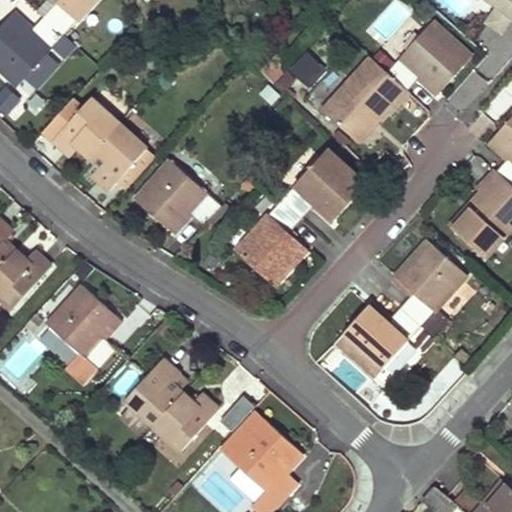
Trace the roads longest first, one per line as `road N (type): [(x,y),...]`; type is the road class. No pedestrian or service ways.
road 1 (residential): [(0,167),(120,264),(268,348)]
road 2 (residential): [(268,348),(421,181),(444,145)]
road 3 (residential): [(268,348),(409,472)]
road 4 (residential): [(511,361),(409,472)]
